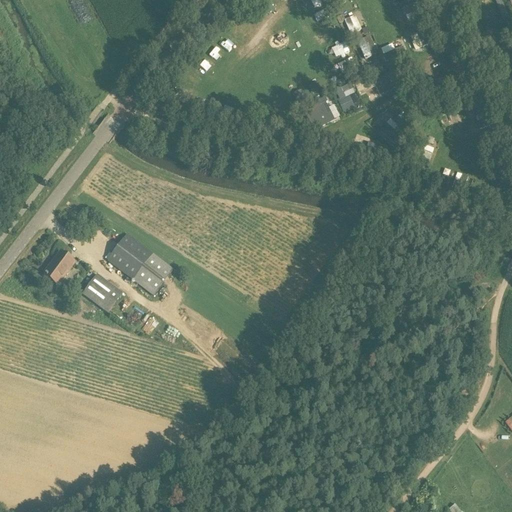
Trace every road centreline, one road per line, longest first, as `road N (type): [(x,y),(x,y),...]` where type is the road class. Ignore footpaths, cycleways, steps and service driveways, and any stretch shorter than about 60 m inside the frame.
road 1 (unclassified): [(511,230),(397,187),(246,153),(124,104)]
road 2 (unclassified): [(391,511),(486,391),(499,342),(498,302),(511,270)]
road 3 (tertiary): [(0,267),(124,104)]
road 4 (tertiary): [(124,104),(224,0)]
